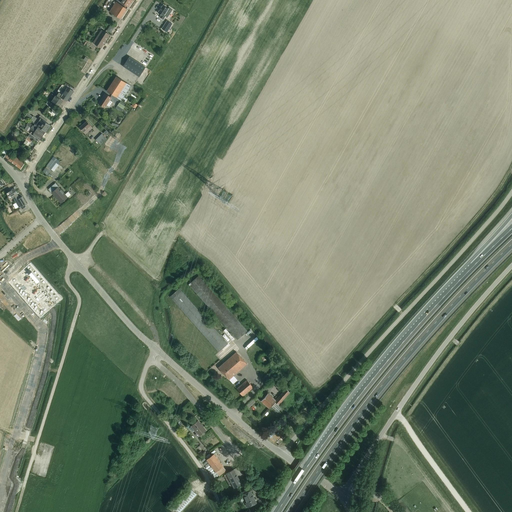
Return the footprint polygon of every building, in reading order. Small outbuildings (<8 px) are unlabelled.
[(116,1),(109,11),(116,16),(120,18),(120,19),(127,8),(123,6),(116,1)] [(163,19),(165,16),(164,15),(168,9),(163,5),(158,13),(162,15),(160,17),(163,19)] [(167,21),(162,29),(167,32),(172,24),(167,21)] [(101,48),(110,35),(102,30),(97,36),(93,43),(101,48)] [(139,77),(146,67),(129,56),(123,66),(139,77)] [(116,76),(107,91),(111,94),(121,100),(122,100),(125,95),(131,86),(121,79),(116,76)] [(55,95),(51,101),(54,103),(58,106),(62,102),(62,100),(60,99),(61,97),(67,101),(74,91),(69,88),(68,87),(63,84),(62,84),(58,91),(60,92),(57,96),(55,95)] [(103,96),(98,104),(102,106),(105,108),(107,104),(110,106),(112,102),(110,100),(111,97),(110,96),(105,93),(103,96)] [(50,106),(49,106),(52,109),(53,110),(58,113),(60,111),(54,106),(54,105),(51,103),(50,106)] [(27,113),(25,117),(26,117),(29,119),(30,120),(35,124),(36,125),(39,120),(39,119),(33,115),(32,116),(29,114),(27,113)] [(39,120),(36,125),(46,131),(50,125),(40,118),(39,120)] [(85,134),(92,128),(87,121),(79,127),(85,134)] [(33,125),(32,124),(28,122),(26,125),(27,125),(29,127),(33,129),(43,136),(46,131),(36,125),(35,124),(33,125)] [(40,140),(43,136),(33,129),(32,131),(30,133),(32,135),(40,140)] [(100,145),(107,138),(102,133),(95,140),(100,145)] [(8,150),(5,148),(4,149),(3,149),(1,152),(5,155),(3,158),(7,161),(9,160),(21,169),(24,163),(20,160),(22,158),(19,156),(18,158),(16,157),(15,157),(7,152),(8,150)] [(53,170),(58,164),(54,161),(49,167),(53,170)] [(61,203),(68,197),(55,183),(49,189),(61,203)] [(20,198),(17,193),(14,188),(6,192),(9,198),(12,196),(17,203),(19,207),(26,203),(22,197),(20,198)] [(238,339),(247,331),(198,276),(189,284),(238,339)] [(219,352),(228,344),(179,288),(170,296),(219,352)] [(229,380),(233,376),(247,364),(236,352),(218,368),(229,380)] [(276,382),(282,376),(279,373),(273,379),(276,382)] [(243,396),(247,393),(253,388),(247,380),(237,389),(243,396)] [(180,407),(187,401),(174,386),(167,392),(178,405),(180,407)] [(278,405),(290,392),(285,389),(277,399),(276,400),(268,393),(264,397),(261,401),(269,408),(275,402),(278,405)] [(206,430),(198,420),(189,427),(193,431),(195,430),(197,432),(195,434),(197,437),(206,430)] [(214,454),(206,459),(216,472),(223,466),(214,454)] [(234,488),(241,484),(234,469),(226,473),(226,474),(224,475),(230,486),(233,485),(234,488)] [(171,504),(169,507),(174,511),(180,511),(193,498),(197,494),(194,492),(189,487),(172,505),(171,504)] [(225,487),(220,490),(225,501),(226,500),(231,498),(225,487)] [(250,491),(243,494),(246,502),(245,502),(247,507),(249,506),(256,503),(250,491)]
